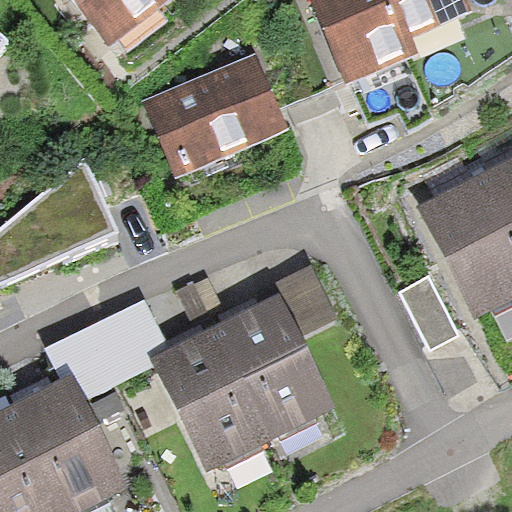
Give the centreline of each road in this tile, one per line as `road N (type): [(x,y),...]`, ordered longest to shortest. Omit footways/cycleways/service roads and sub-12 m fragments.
road 1 (residential): [(446,439),(347,232),(302,200),(257,212),(0,341)]
road 2 (residential): [(446,439),(314,511)]
